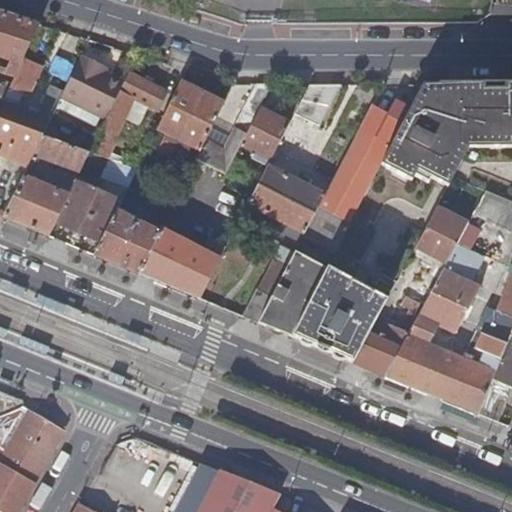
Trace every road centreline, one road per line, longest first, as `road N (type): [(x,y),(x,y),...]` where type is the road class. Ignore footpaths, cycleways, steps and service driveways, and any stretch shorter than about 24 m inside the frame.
road 1 (primary): [(511,478),(0,270)]
road 2 (tertiary): [(511,55),(268,57),(167,40),(41,0)]
road 3 (primary): [(115,393),(409,511)]
road 4 (residential): [(115,393),(47,511)]
road 5 (primary): [(0,348),(115,393)]
